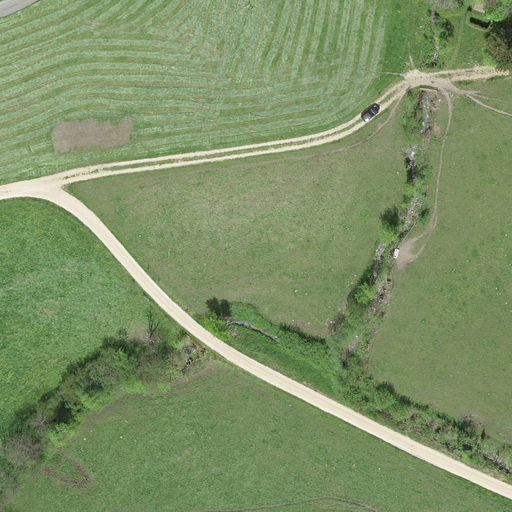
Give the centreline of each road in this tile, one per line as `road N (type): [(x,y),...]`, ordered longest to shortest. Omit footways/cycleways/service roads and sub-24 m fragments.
road 1 (track): [(47,187),(107,235),(184,319),(238,358),(511,488)]
road 2 (track): [(511,66),(415,81),(353,130),(329,138),(77,175),(47,187)]
